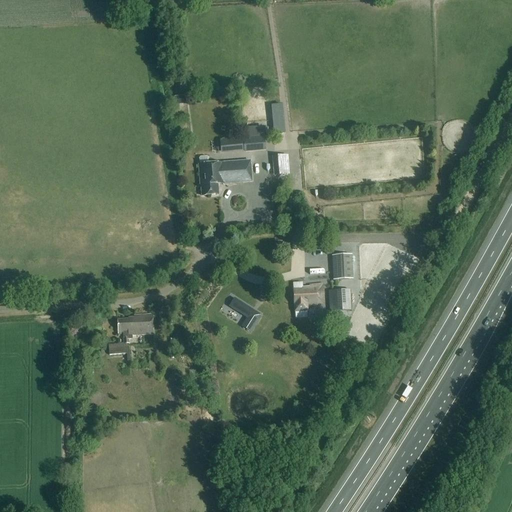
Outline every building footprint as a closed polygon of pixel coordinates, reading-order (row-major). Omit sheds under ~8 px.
[(186,97),(175,98),(176,105),(186,104),(186,97)] [(281,105),(271,106),(274,136),(284,135),(281,105)] [(263,129),(243,131),(244,139),(221,141),(222,149),(244,147),(244,152),(265,150),(263,129)] [(208,159),(207,157),(200,157),(199,159),(199,166),(200,186),(201,186),(202,197),(218,195),(217,182),(241,181),(241,183),(252,183),(250,162),(222,164),(222,167),(216,167),(216,164),(209,165),(208,159)] [(288,157),(276,158),(277,176),(289,175),(288,157)] [(351,256),(333,257),(334,281),(353,279),(351,256)] [(303,288),(303,291),(294,292),(295,312),(307,312),(307,307),(324,306),(323,285),(309,286),(310,288),(303,288)] [(350,290),(332,292),(333,312),(351,311),(350,290)] [(237,301),(232,309),(247,319),(242,327),(250,332),(260,316),(237,301)] [(109,346),(109,356),(127,355),(127,361),(130,361),(128,339),(132,339),(132,336),(154,335),(153,316),(135,317),(135,322),(129,322),(129,320),(118,321),(118,335),(123,335),(124,345),(109,346)]
